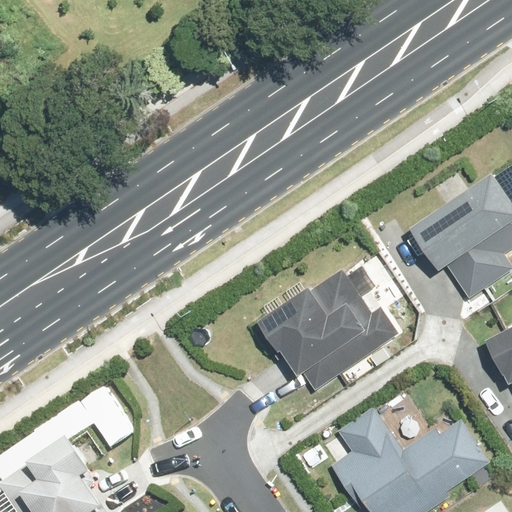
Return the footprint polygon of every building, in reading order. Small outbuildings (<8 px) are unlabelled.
[(511,201),(488,166),(405,224),(435,268),(444,261),(468,297),(511,266),(501,251),(511,244),(511,201)] [(272,352),(276,348),(293,374),(300,369),(311,385),(395,331),(380,307),(371,313),(342,268),(309,290),(304,282),(254,314),(249,318),(272,352)] [(511,324),(482,339),(502,378),(511,374),(511,324)] [(405,448),(372,403),(337,429),(340,434),(324,445),(335,461),(329,465),(346,489),(351,486),(368,511),(431,511),(425,503),(488,459),(458,417),(438,431),(435,428),(405,448)] [(112,511),(86,467),(102,457),(90,438),(67,453),(60,441),(20,466),(31,485),(15,495),(25,511),(112,511)]
